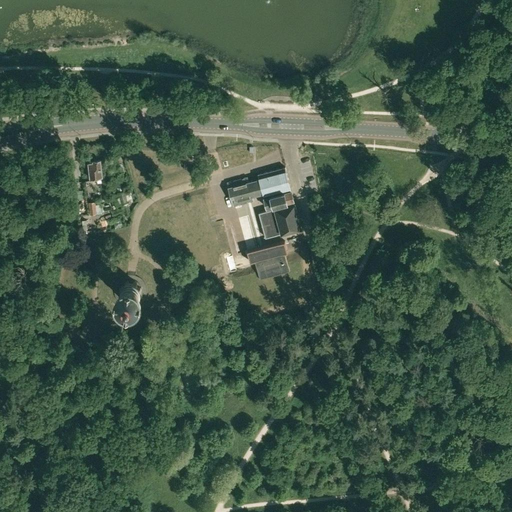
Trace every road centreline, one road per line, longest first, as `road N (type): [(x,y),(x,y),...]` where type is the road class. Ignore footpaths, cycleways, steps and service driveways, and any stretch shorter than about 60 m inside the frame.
road 1 (tertiary): [(511,150),(414,133),(286,126),(51,125)]
road 2 (residential): [(75,511),(0,327)]
